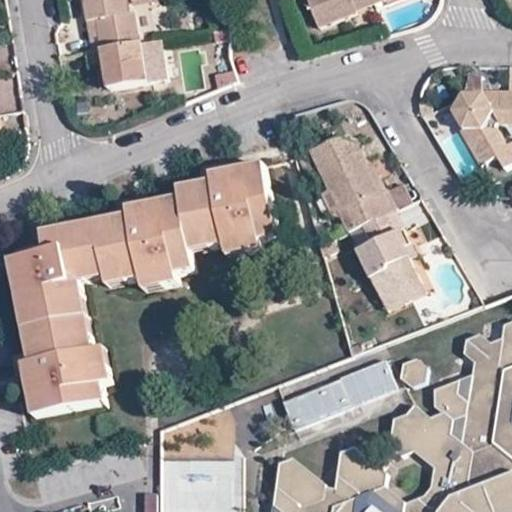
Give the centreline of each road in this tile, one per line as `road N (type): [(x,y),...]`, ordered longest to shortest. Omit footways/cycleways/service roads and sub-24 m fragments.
road 1 (residential): [(384,63),(324,78),(72,177)]
road 2 (residential): [(384,63),(403,115),(453,202),(509,253)]
road 3 (residential): [(34,0),(58,147),(72,177)]
